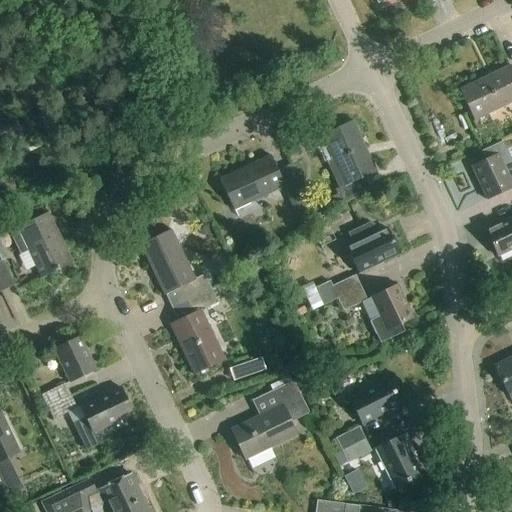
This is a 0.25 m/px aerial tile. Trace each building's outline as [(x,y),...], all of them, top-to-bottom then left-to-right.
[(511,66),(511,65),(460,89),(475,121),(511,103),(511,66)] [(159,122),(163,132),(181,125),(176,115),(159,122)] [(334,208),(343,204),(343,205),(368,193),(362,180),(377,172),(353,122),(322,137),(333,160),(327,163),(340,189),(336,191),(339,196),(330,200),(334,208)] [(511,160),(504,143),(481,153),(485,162),(471,168),(487,201),(511,188),(511,160)] [(311,209),(303,191),(291,165),(278,171),(271,155),(219,179),(234,212),(285,189),(289,197),(287,198),(295,217),(311,209)] [(17,227),(17,229),(9,233),(20,256),(28,252),(41,279),(73,264),(48,212),(17,227)] [(499,258),(511,252),(511,218),(487,231),(499,258)] [(370,224),(338,240),(342,249),(347,247),(360,275),(400,256),(387,228),(379,232),(377,227),(370,224)] [(173,308),(211,290),(205,276),(195,280),(171,231),(140,246),(164,296),(167,295),(173,308)] [(0,262),(0,290),(1,293),(14,287),(2,261),(0,262)] [(223,265),(208,272),(215,288),(230,281),(223,265)] [(338,300),(362,289),(356,276),(333,287),(329,280),(313,288),(311,284),(300,289),(310,312),(338,299),(338,300)] [(372,301),(363,305),(381,344),(406,333),(402,325),(414,319),(399,285),(371,299),(372,301)] [(362,289),(338,300),(344,312),(368,301),(362,289)] [(211,290),(173,308),(179,321),(170,325),(194,375),(226,360),(202,311),(218,303),(211,290)] [(69,383),(97,369),(82,337),(54,351),(69,383)] [(511,357),(494,367),(510,398),(511,396),(511,357)] [(227,370),(232,384),(265,372),(260,358),(227,370)] [(250,400),(258,417),(231,430),(246,462),(297,437),(291,423),(311,414),(295,379),(250,400)] [(363,426),(403,407),(390,379),(350,399),(363,426)] [(48,409),(72,397),(66,384),(41,396),(48,409)] [(81,407),(86,418),(74,424),(86,452),(101,445),(95,434),(134,415),(121,388),(81,407)] [(72,397),(48,409),(54,421),(78,409),(72,397)] [(0,462),(21,453),(2,413),(0,413),(0,462)] [(335,439),(342,453),(366,441),(360,427),(335,439)] [(396,490),(423,476),(404,437),(376,451),(396,490)] [(342,453),(348,464),(372,452),(366,441),(342,453)] [(6,477),(20,485),(25,475),(11,467),(6,477)] [(0,497),(10,493),(0,472),(0,497)] [(110,511),(149,511),(132,476),(100,491),(110,511)] [(89,511),(90,496),(96,493),(91,481),(43,504),(46,511),(89,511)] [(11,496),(9,494),(0,497),(0,507),(2,511),(7,511),(21,506),(16,494),(11,496)] [(316,511),(356,511),(357,506),(318,501),(316,511)]
